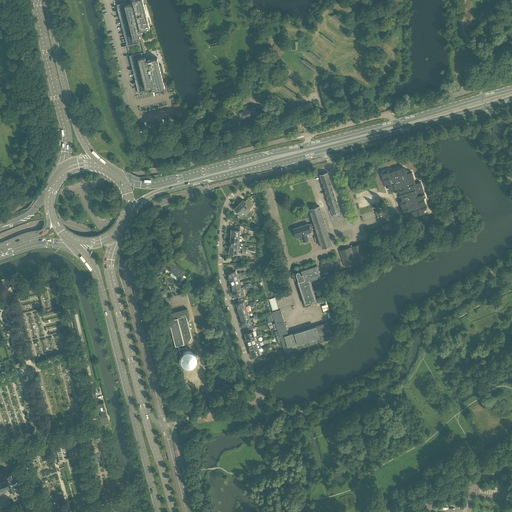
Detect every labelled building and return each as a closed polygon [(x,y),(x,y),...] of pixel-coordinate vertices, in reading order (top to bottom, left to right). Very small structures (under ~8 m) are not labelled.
[(130,0),(132,3),(128,4),(128,3),(118,5),(120,11),(121,14),(120,14),(129,47),(138,45),(141,44),(144,53),(140,54),(131,56),(137,83),(138,83),(136,83),(137,86),(139,86),(138,86),(140,91),(141,94),(148,92),(151,92),(151,90),(153,89),(162,87),(163,91),(171,89),(164,58),(158,60),(157,57),(148,60),(142,39),(147,38),(146,34),(155,30),(159,28),(151,0),(143,0),(142,1),(138,0),(133,1),(132,0),(130,0)] [(332,17),(347,28),(350,24),(335,13),(332,17)] [(361,14),(364,34),(365,34),(365,29),(364,27),(369,26),(369,25),(370,25),(369,19),(368,19),(368,18),(363,18),(363,16),(361,14)] [(260,64),(258,70),(275,76),(277,70),(260,64)] [(327,110),(328,115),(330,119),(330,118),(330,114),(341,111),(332,85),(322,89),(321,87),(320,85),(319,85),(321,91),(327,110)] [(297,107),(299,112),(313,108),(311,103),(303,105),(297,107)] [(177,114),(176,114),(177,118),(178,118),(183,116),(186,115),(184,111),(183,112),(181,104),(174,107),(176,113),(177,113),(177,114)] [(242,112),(245,119),(256,113),(253,107),(242,112)] [(221,130),(219,131),(220,133),(222,132),(222,133),(223,133),(223,132),(235,127),(239,125),(238,122),(233,123),(234,124),(231,125),(230,121),(219,126),(221,130)] [(343,159),(354,195),(355,194),(353,188),(364,184),(356,160),(345,163),(343,159)] [(399,191),(402,201),(400,202),(401,205),(402,205),(404,212),(405,212),(407,217),(409,218),(411,218),(411,217),(421,214),(425,213),(424,210),(425,209),(427,206),(426,204),(424,198),(423,195),(425,194),(424,192),(423,191),(423,189),(422,189),(422,187),(422,185),(421,185),(421,184),(421,182),(416,184),(415,182),(415,180),(414,179),(414,177),(413,175),(412,174),(413,174),(412,172),(407,173),(405,168),(403,167),(401,168),(391,171),(391,170),(387,171),(387,172),(384,173),(382,176),(383,178),(386,184),(387,184),(388,187),(388,189),(391,191),(393,190),(393,189),(399,187),(400,190),(399,191)] [(328,199),(333,215),(334,218),(341,215),(330,182),(331,181),(330,179),(329,179),(327,173),(320,175),(328,199)] [(109,182),(106,185),(106,186),(109,183),(110,182),(108,181),(106,179),(103,177),(102,177),(101,176),(100,176),(101,177),(89,178),(89,179),(101,177),(102,178),(105,179),(108,181),(109,182)] [(62,199),(59,198),(60,194),(61,192),(62,190),(62,189),(73,185),(73,184),(63,188),(61,188),(60,190),(59,192),(58,195),(58,197),(57,198),(58,198),(62,199)] [(25,208),(25,209),(28,208),(28,207),(30,207),(33,203),(37,198),(36,198),(28,200),(35,198),(31,204),(28,207),(25,208)] [(253,205),(247,199),(245,202),(243,200),(239,204),(250,216),(252,214),(249,212),(250,211),(249,210),(253,205)] [(144,208),(147,204),(146,205),(145,206),(143,208),(141,211),(139,214),(140,214),(142,211),(144,208)] [(246,215),(249,218),(250,216),(239,204),(234,209),(240,214),(242,212),(246,215)] [(308,224),(293,229),(296,238),(301,237),(303,242),(308,240),(306,233),(311,232),(310,228),(315,226),(316,228),(315,228),(316,229),(316,231),(316,232),(317,231),(317,234),(318,237),(319,239),(319,240),(320,242),(321,245),(322,248),(332,245),(332,244),(331,242),(330,239),(329,237),(329,236),(328,234),(328,233),(327,231),(328,231),(327,231),(327,228),(326,228),(326,226),(326,225),(325,223),(325,222),(324,220),(323,217),(322,215),(322,214),(321,212),(321,211),(320,209),(320,206),(319,206),(310,209),(309,209),(309,210),(310,209),(310,212),(311,215),(312,217),(312,218),(313,220),(313,221),(313,220),(314,223),(309,225),(308,224)] [(60,219),(59,216),(58,214),(58,211),(57,211),(58,217),(60,220),(62,224),(64,226),(67,229),(70,231),(72,233),(75,234),(78,236),(81,236),(85,237),(88,237),(90,237),(93,237),(94,236),(97,236),(101,234),(103,233),(106,232),(107,230),(110,228),(113,225),(114,223),(116,221),(117,219),(117,217),(118,215),(118,214),(117,214),(114,213),(113,213),(117,215),(116,218),(115,221),(113,223),(112,224),(112,225),(109,228),(108,229),(106,231),(104,232),(102,233),(101,234),(100,234),(99,234),(95,235),(94,236),(90,236),(86,236),(83,236),(80,235),(76,234),(73,232),(70,231),(68,229),(65,226),(64,225),(63,224),(61,221),(60,219)] [(0,233),(8,230),(23,224),(26,223),(31,221),(37,220),(41,219),(44,219),(44,218),(39,219),(35,220),(26,222),(25,223),(23,223),(8,229),(0,232),(0,233)] [(60,218),(60,219),(63,219),(66,220),(71,221),(76,222),(80,223),(84,225),(88,227),(94,230),(98,233),(100,234),(98,232),(94,230),(90,227),(85,225),(80,223),(76,221),(71,220),(66,219),(63,219),(60,218)] [(0,244),(19,236),(23,235),(30,233),(38,232),(39,231),(41,230),(43,228),(41,229),(40,230),(39,230),(38,231),(33,232),(27,233),(20,235),(8,240),(0,243),(0,244)] [(230,241),(230,248),(238,248),(242,249),(248,250),(248,247),(243,247),(243,246),(241,246),(241,243),(238,242),(230,241)] [(119,275),(119,276),(119,273),(118,270),(118,266),(119,263),(119,260),(120,257),(120,255),(120,254),(121,253),(122,251),(123,249),(124,246),(126,244),(126,243),(123,248),(122,250),(120,253),(119,255),(119,257),(118,260),(118,262),(118,264),(118,266),(118,269),(118,272),(118,274),(119,275)] [(340,251),(345,267),(354,264),(354,265),(357,264),(366,261),(365,258),(367,258),(366,253),(364,253),(361,244),(352,247),(352,248),(349,249),(349,248),(340,251)] [(138,309),(153,365),(154,365),(144,328),(136,299),(131,277),(129,271),(127,267),(124,260),(120,254),(120,255),(121,257),(124,261),(126,266),(127,268),(129,272),(132,286),(138,309)] [(333,268),(339,266),(337,259),(328,262),(321,264),(323,272),(333,268)] [(180,279),(182,281),(186,277),(183,275),(185,273),(175,265),(170,271),(180,279)] [(302,272),(300,272),(299,272),(298,272),(297,272),(297,273),(297,274),(299,281),(297,281),(305,305),(316,301),(310,281),(321,277),(317,266),(301,271),(302,272)] [(228,273),(230,279),(237,277),(242,275),(241,273),(241,272),(236,274),(235,270),(228,273)] [(150,394),(151,394),(139,346),(129,310),(124,288),(120,278),(119,276),(119,275),(119,277),(124,291),(150,394)] [(230,279),(231,285),(239,282),(237,277),(230,279)] [(231,285),(233,290),(241,288),(239,282),(231,285)] [(241,288),(233,290),(235,296),(243,294),(241,288)] [(270,298),(272,310),(278,308),(276,297),(270,298)] [(236,303),(238,309),(246,307),(244,301),(236,303)] [(238,309),(240,315),(248,312),(246,307),(238,309)] [(169,320),(175,346),(182,344),(182,345),(189,343),(189,342),(192,337),(187,318),(189,317),(187,309),(170,313),(171,319),(169,320)] [(280,310),(272,312),(283,348),(318,337),(320,342),(332,338),(327,323),(288,335),(280,310)] [(240,315),(242,321),(249,318),(248,312),(240,315)] [(249,318),(242,321),(244,327),(247,325),(248,327),(254,326),(254,324),(255,323),(255,322),(254,321),(253,320),(252,317),(249,318)] [(245,333),(247,339),(254,337),(252,331),(249,332),(245,333)] [(247,339),(248,345),(259,342),(258,336),(254,337),(247,339)] [(259,342),(248,345),(250,351),(258,349),(261,347),(259,342)] [(258,349),(250,351),(252,357),(260,354),(258,349)] [(96,407),(97,407),(97,408),(98,412),(98,414),(99,415),(98,415),(99,417),(101,416),(104,422),(108,420),(109,420),(104,402),(99,403),(97,404),(96,404),(96,407)] [(0,489),(1,489),(2,490),(2,489),(5,488),(5,489),(6,489),(6,488),(9,486),(10,490),(10,491),(11,490),(13,489),(13,491),(16,490),(15,490),(15,488),(17,488),(18,488),(18,487),(17,487),(17,486),(18,485),(18,484),(17,484),(16,484),(15,483),(19,482),(20,483),(20,482),(20,481),(21,479),(22,479),(21,479),(22,478),(22,476),(21,476),(20,477),(20,476),(20,475),(19,476),(17,475),(17,474),(16,471),(16,470),(15,470),(15,471),(12,472),(11,472),(11,473),(5,475),(4,474),(4,475),(5,475),(6,479),(3,480),(2,479),(2,480),(0,480),(0,489)]
